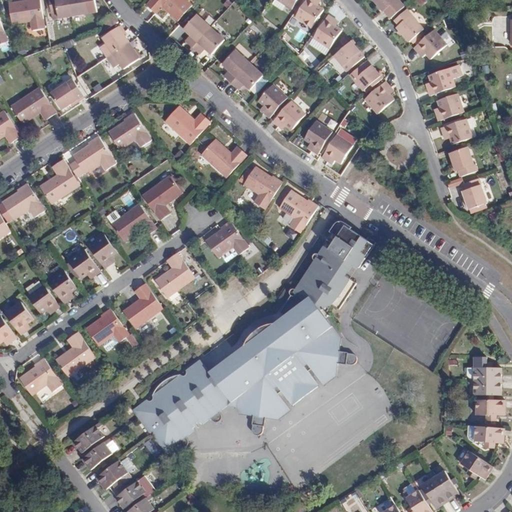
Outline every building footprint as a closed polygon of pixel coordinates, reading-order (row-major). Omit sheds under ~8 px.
[(30,0),(30,1),(26,2),(9,4),(12,25),(30,23),(31,32),(44,30),(39,0),(30,0)] [(59,20),(72,18),(69,0),(48,0),(51,15),(58,14),(59,20)] [(69,0),(72,18),(85,16),(84,9),(91,9),(89,0),(69,0)] [(177,22),(192,6),(185,0),(152,0),(146,7),(156,15),(162,8),(177,22)] [(298,0),(274,0),(271,5),(281,11),(285,6),(292,11),(298,0)] [(324,10),(318,6),(314,4),(315,0),(307,0),(295,19),(311,29),(324,10)] [(371,0),(382,11),(384,10),(386,11),(391,17),(404,5),(399,0),(371,0)] [(425,30),(409,10),(395,22),(399,27),(397,29),(409,43),(425,30)] [(105,29),(106,30),(119,22),(113,15),(101,22),(105,29)] [(185,41),(192,48),(211,27),(198,15),(183,31),(190,37),(185,41)] [(332,24),(335,19),(329,15),(313,40),(330,50),(342,31),(336,27),(332,24)] [(0,44),(9,42),(0,20),(0,44)] [(211,27),(192,48),(200,55),(205,50),(211,56),(225,40),(211,27)] [(100,49),(107,59),(130,44),(120,28),(103,39),(106,44),(100,49)] [(414,49),(419,54),(423,51),(426,56),(431,61),(448,46),(435,31),(414,49)] [(365,58),(352,43),(334,57),(343,68),(348,64),(352,69),(365,58)] [(130,44),(107,59),(113,70),(120,65),(123,70),(140,59),(130,44)] [(224,77),(231,84),(250,63),(237,51),(222,66),(229,72),(224,77)] [(368,88),(379,80),(382,77),(378,72),(368,61),(355,73),(359,77),(355,81),(364,92),(368,88)] [(250,63),(231,84),(239,91),(244,86),(250,91),(264,76),(250,63)] [(433,89),(428,90),(430,97),(457,88),(454,80),(462,77),(458,67),(429,77),(431,84),(433,89)] [(82,94),(72,80),(50,94),(62,111),(79,100),(77,98),(82,94)] [(371,91),(381,82),(379,80),(368,88),(371,91)] [(395,100),(391,95),(387,91),(391,87),(386,82),(365,101),(377,116),(395,100)] [(260,100),(265,105),(269,108),(265,113),(270,117),(288,99),(274,86),(260,100)] [(46,122),(57,114),(39,88),(11,107),(23,125),(40,114),(46,122)] [(441,113),(436,116),(438,122),(466,113),(460,95),(437,102),(439,109),(441,113)] [(284,122),(287,126),(292,130),(306,115),(292,103),(274,122),(279,126),(284,122)] [(269,108),(265,105),(261,109),(265,113),(269,108)] [(190,146),(211,123),(201,114),(195,120),(180,107),(165,123),(190,146)] [(21,137),(4,111),(0,114),(0,140),(6,137),(10,145),(21,137)] [(134,113),(127,117),(129,119),(124,122),(109,132),(120,151),(136,141),(140,149),(152,141),(134,113)] [(448,134),(450,139),(452,146),(474,139),(468,120),(441,130),(443,136),(448,134)] [(305,140),(310,144),(315,147),(312,151),(318,156),(333,133),(317,122),(305,140)] [(77,160),(70,164),(79,178),(101,164),(105,172),(116,164),(98,136),(92,141),(93,143),(89,145),(74,156),(77,160)] [(323,158),(329,162),(332,158),(336,161),(341,165),(353,147),(337,136),(323,158)] [(226,179),(247,157),(237,147),(231,153),(216,140),(201,155),(226,179)] [(461,178),(478,172),(470,148),(450,155),(456,173),(459,172),(461,178)] [(80,187),(63,160),(52,168),(57,176),(40,187),(41,187),(52,205),(80,187)] [(275,181),(271,179),(256,168),(244,186),(259,196),(254,203),(265,210),(283,183),(276,178),(275,181)] [(182,194),(171,177),(144,197),(161,221),(171,213),(165,206),(182,194)] [(488,203),(480,179),(463,185),(465,191),(462,192),(468,210),(488,203)] [(27,184),(21,188),(22,190),(18,192),(2,203),(14,220),(29,211),(34,218),(46,211),(27,184)] [(281,213),(290,200),(286,197),(277,210),(281,213)] [(292,197),(290,200),(281,213),(280,214),(294,223),(292,227),(301,233),(317,211),(312,207),(311,209),(307,207),(292,197)] [(158,229),(140,205),(122,218),(113,225),(125,242),(142,230),(147,236),(158,229)] [(113,225),(122,218),(117,212),(108,219),(113,225)] [(0,239),(11,232),(0,215),(0,239)] [(231,222),(224,227),(226,229),(222,231),(207,242),(219,259),(222,257),(234,248),(239,255),(240,256),(249,249),(249,248),(231,222)] [(351,281),(375,246),(340,223),(337,224),(331,232),(338,238),(335,241),(333,239),(330,240),(328,242),(329,244),(332,247),(330,250),(324,247),(319,254),(317,254),(315,256),(314,258),(314,261),(296,289),(294,289),(292,290),(290,293),(291,296),(280,312),(285,316),(281,319),(275,324),(269,325),(261,329),(254,334),(247,342),(245,346),(209,372),(200,360),(188,369),(188,373),(186,376),(181,375),(174,377),(164,382),(158,387),(153,395),(153,398),(151,400),(149,401),(147,400),(132,410),(164,453),(177,444),(181,447),(185,447),(188,444),(188,440),(187,437),(195,431),(193,429),(195,427),(194,425),(197,423),(198,425),(200,423),(202,425),(212,418),(214,420),(216,421),(220,421),(222,418),(222,415),(221,411),(228,406),(235,407),(240,414),(253,417),(252,424),(254,425),(254,431),(256,434),(261,435),(263,431),(266,419),(278,421),(290,411),(278,394),(282,391),(291,404),(318,385),(308,371),(312,369),(324,386),(336,377),(338,364),(347,365),(347,364),(356,364),(358,360),(356,356),(350,355),(349,353),(340,352),(342,339),(326,318),(334,307),(339,310),(356,284),(351,281)] [(107,261),(112,257),(118,253),(105,236),(89,247),(105,269),(110,265),(107,261)] [(234,248),(222,257),(227,264),(239,255),(234,248)] [(82,279),(87,275),(92,272),(95,276),(101,271),(85,251),(69,261),(82,279)] [(168,262),(178,255),(177,254),(167,261),(168,262)] [(195,279),(178,255),(168,262),(172,269),(156,280),(168,298),(195,279)] [(67,296),(77,289),(64,271),(48,283),(64,304),(70,300),(67,296)] [(164,309),(146,284),(136,292),(141,300),(124,312),(136,329),(164,309)] [(59,307),(44,286),(28,297),(41,314),(50,308),(53,312),(59,307)] [(34,320),(21,302),(4,314),(20,336),(28,331),(25,327),(34,320)] [(107,316),(102,319),(87,330),(99,346),(102,343),(114,335),(119,342),(120,343),(130,335),(111,310),(105,314),(107,316)] [(11,343),(18,338),(2,316),(0,316),(0,345),(7,339),(11,343)] [(96,358),(78,333),(69,340),(74,348),(57,360),(69,377),(96,358)] [(114,335),(102,343),(107,350),(119,342),(114,335)] [(44,358),(37,363),(38,366),(34,368),(20,379),(32,396),(47,386),(52,394),(64,385),(44,358)] [(474,368),(474,378),(474,381),(501,382),(501,368),(474,368)] [(474,395),(485,395),(495,395),(501,396),(501,382),(474,381),(474,395)] [(485,400),(476,400),(476,414),(486,415),(498,415),(506,415),(507,401),(495,400),(485,400)] [(100,423),(73,443),(81,454),(88,450),(95,444),(104,438),(98,429),(102,426),(100,423)] [(506,429),(476,426),(474,441),(485,442),(484,448),(492,449),(493,443),(496,443),(504,444),(506,429)] [(111,443),(109,440),(98,448),(91,454),(82,460),(90,471),(97,466),(104,461),(112,455),(107,446),(111,443)] [(98,448),(95,444),(88,450),(91,454),(98,448)] [(493,467),(469,451),(461,464),(469,469),(467,474),(473,477),(475,474),(479,476),(484,479),(493,467)] [(133,470),(124,458),(96,479),(105,491),(112,486),(116,482),(120,486),(131,478),(128,474),(133,470)] [(107,465),(104,461),(97,466),(100,470),(107,465)] [(434,470),(431,472),(450,502),(461,495),(459,491),(463,488),(459,483),(455,485),(451,479),(445,470),(437,475),(434,470)] [(450,502),(431,472),(428,474),(431,479),(422,485),(427,493),(432,500),(428,503),(432,508),(436,506),(438,509),(450,502)] [(455,476),(451,479),(455,485),(459,483),(455,476)] [(145,481),(143,478),(115,499),(123,509),(130,504),(137,499),(146,492),(140,485),(145,481)] [(423,496),(419,489),(406,497),(411,506),(406,509),(408,511),(410,511),(414,510),(415,511),(433,511),(432,508),(428,503),(423,496)] [(427,493),(423,496),(428,503),(432,500),(427,493)] [(153,498),(151,495),(140,503),(133,509),(128,511),(152,511),(155,510),(149,501),(153,498)] [(140,503),(137,499),(130,504),(133,509),(140,503)]
